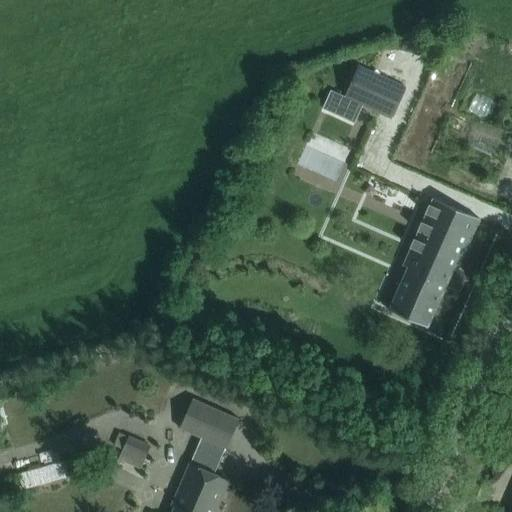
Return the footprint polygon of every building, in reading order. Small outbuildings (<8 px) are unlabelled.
[(357,66),(341,103),(388,124),(404,87),(357,66)] [(480,219),(433,198),(403,265),(407,267),(388,309),(427,326),(453,268),(456,270),(480,219)] [(179,428),(202,437),(226,448),(239,418),(192,398),(179,428)] [(143,459),(149,445),(129,437),(123,450),(143,459)] [(174,507),(171,511),(214,511),(229,480),(214,473),(225,448),(202,437),(200,437),(189,463),(171,505),(174,507)]
